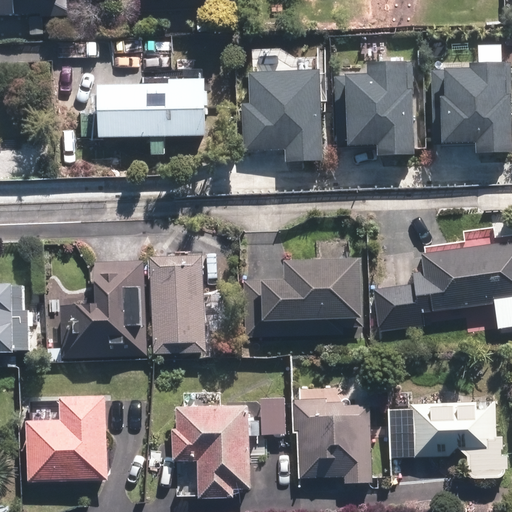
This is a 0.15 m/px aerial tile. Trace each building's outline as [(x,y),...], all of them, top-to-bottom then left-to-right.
[(37,13),(66,12),(65,0),(0,0),(0,10),(36,9),(37,13)] [(181,55),(129,54),(129,70),(180,71),(181,55)] [(334,92),(336,142),(377,140),(377,151),(417,149),(413,61),(340,64),(342,91),(334,92)] [(430,92),(432,142),(473,140),(473,151),(511,149),(511,129),(509,61),(436,64),(437,92),(430,92)] [(244,97),(246,147),(287,145),(287,156),(327,154),(323,66),(250,69),(252,96),(244,97)] [(167,148),(166,130),(210,130),(210,74),(174,74),(174,79),(102,79),(103,131),(153,130),(154,148),(167,148)] [(511,312),(511,239),(426,251),(434,307),(499,298),(501,314),(511,312)] [(244,276),(246,334),(342,329),(341,307),(359,306),(356,249),(284,252),(285,273),(263,274),(263,276),(244,276)] [(211,351),(209,252),(156,253),(158,351),(211,351)] [(150,353),(149,257),(102,258),(103,303),(63,303),(64,355),(150,353)] [(426,326),(421,280),(378,286),(383,331),(426,326)] [(18,284),(18,281),(0,281),(0,349),(19,350),(19,346),(35,346),(35,302),(31,302),(30,284),(18,284)] [(30,480),(111,478),(109,393),(64,394),(64,418),(29,419),(30,480)] [(175,459),(199,459),(200,496),(235,495),(235,487),(254,487),(253,432),(288,432),(287,396),(261,396),(262,417),(253,418),(252,403),(180,403),(180,425),(175,425),(175,459)] [(374,479),(372,402),(348,402),(348,399),(329,399),(329,396),(294,397),(295,430),(299,430),(300,475),(346,474),(346,480),(374,479)] [(391,456),(471,455),(472,462),(472,475),(498,474),(502,474),(505,473),(507,471),(508,468),(509,465),(509,454),(510,450),(505,450),(504,434),(496,434),(495,399),(410,401),(410,406),(390,406),(391,456)] [(10,511),(11,503),(0,502),(0,511),(10,511)]
